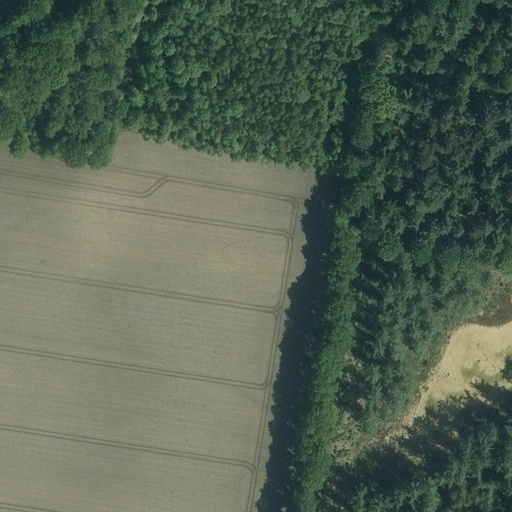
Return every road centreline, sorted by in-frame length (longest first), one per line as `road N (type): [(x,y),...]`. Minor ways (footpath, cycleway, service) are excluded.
road 1 (track): [(289,511),(360,54)]
road 2 (track): [(360,54),(511,76)]
